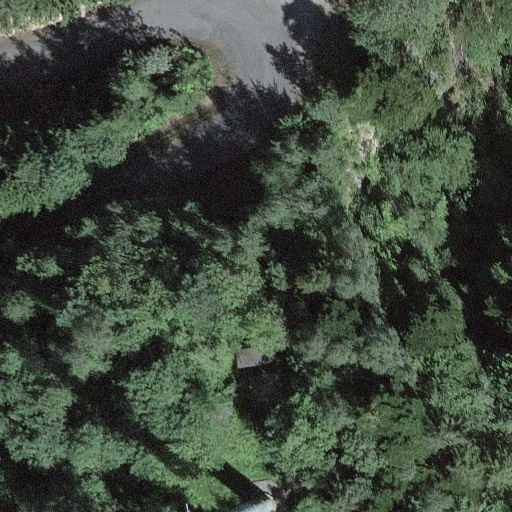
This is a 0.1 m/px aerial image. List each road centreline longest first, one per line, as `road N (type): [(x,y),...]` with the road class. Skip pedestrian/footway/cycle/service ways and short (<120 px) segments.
road 1 (track): [(305,0),(317,28),(303,76),(253,115),(128,166),(0,243)]
road 2 (track): [(0,21),(53,24),(140,12),(166,0)]
